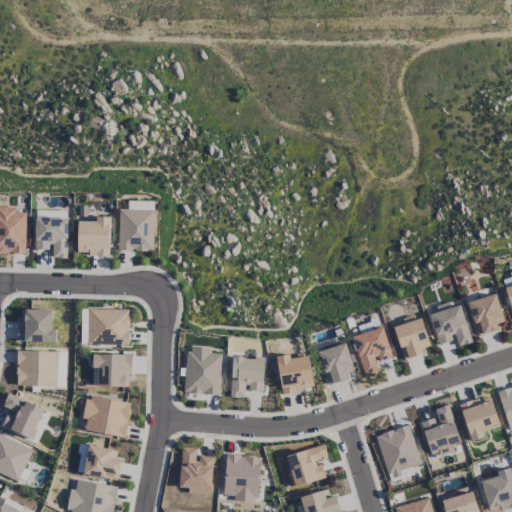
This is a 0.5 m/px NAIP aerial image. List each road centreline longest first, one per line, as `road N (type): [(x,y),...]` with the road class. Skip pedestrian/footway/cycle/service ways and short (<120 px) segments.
road 1 (track): [(61,0),(94,33),(421,44),(511,32)]
road 2 (track): [(443,41),(409,56),(395,78),(418,148),(395,178),(369,172),(341,138),(280,124),(202,38)]
road 3 (residential): [(0,281),(138,288),(156,298),(158,419),(141,511)]
road 4 (residential): [(158,419),(303,423),(511,356)]
